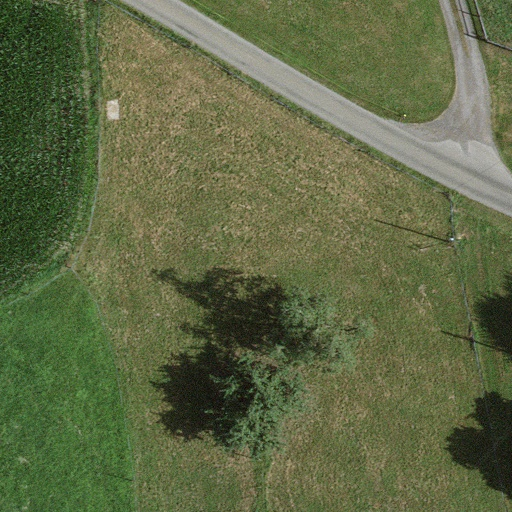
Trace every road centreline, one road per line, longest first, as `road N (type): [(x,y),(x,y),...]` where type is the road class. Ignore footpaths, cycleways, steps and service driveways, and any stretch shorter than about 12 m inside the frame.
road 1 (unclassified): [(149,0),(375,134),(511,202)]
road 2 (track): [(451,0),(471,93),(460,180)]
